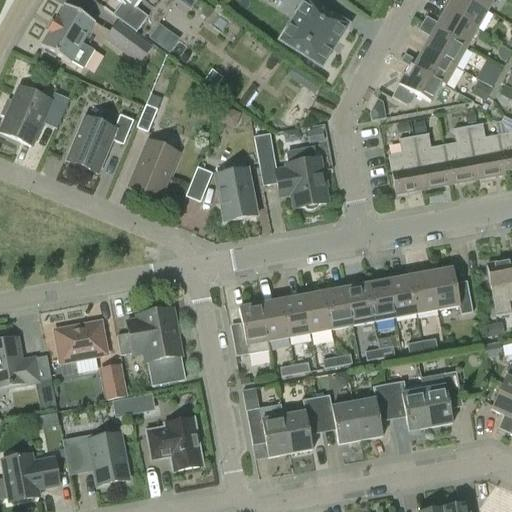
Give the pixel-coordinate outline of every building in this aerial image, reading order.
[(147,19),(135,10),(142,0),(110,0),(103,10),(136,35),(147,19)] [(298,9),(304,0),(276,0),(273,5),(288,15),(294,7),(298,9)] [(476,32),(487,13),(464,0),(447,0),(452,2),(445,14),(476,32)] [(464,0),(487,13),(493,0),(464,0)] [(320,67),(346,26),(317,9),(317,10),(305,2),(296,17),(307,25),(292,50),(320,67)] [(70,66),(71,64),(83,71),(94,53),(81,46),(94,24),(65,7),(56,21),(55,20),(48,33),(49,34),(41,48),(45,51),(44,54),(55,60),(56,58),(70,66)] [(426,19),(422,26),(466,50),(476,32),(445,14),(438,26),(426,19)] [(106,41),(139,65),(151,49),(119,24),(106,41)] [(455,69),(466,50),(422,26),(418,33),(430,40),(424,51),(455,69)] [(158,29),(148,43),(169,58),(179,44),(158,29)] [(405,56),(401,63),(413,70),(440,86),(444,88),(455,69),(424,51),(417,63),(405,56)] [(288,78),(312,96),(321,85),(296,67),(288,78)] [(405,108),(412,96),(430,105),(440,86),(413,70),(406,82),(402,80),(391,100),(405,108)] [(50,103),(19,89),(12,104),(7,102),(0,118),(5,120),(0,131),(0,135),(31,149),(42,125),(56,132),(69,102),(53,95),(50,103)] [(150,96),(145,108),(136,130),(147,135),(161,101),(150,96)] [(132,124),(120,119),(115,133),(85,120),(67,164),(97,176),(112,142),(122,147),(132,124)] [(423,191),(450,186),(443,148),(430,150),(428,138),(428,137),(426,137),(423,121),(410,123),(413,139),(423,191)] [(482,127),(468,129),(477,181),(505,176),(505,173),(498,137),(484,140),(482,128),(483,128),(482,127)] [(450,186),(477,181),(468,129),(453,132),(453,133),(456,145),(443,148),(450,186)] [(305,133),(308,147),(324,144),(321,130),(305,133)] [(511,171),(511,130),(509,135),(498,137),(505,173),(511,171)] [(275,168),(269,137),(254,140),(260,171),(275,168)] [(396,196),(423,191),(413,139),(399,142),(399,143),(400,143),(402,155),(388,158),(396,196)] [(178,156),(147,144),(129,189),(159,202),(178,156)] [(321,176),(319,161),(286,167),(287,171),(275,173),(279,198),(292,196),(295,211),(304,209),(307,212),(312,212),(316,210),(317,207),(327,205),(324,190),(327,187),(325,177),(321,176)] [(211,176),(197,171),(186,199),(199,204),(211,176)] [(256,218),(247,172),(215,178),(224,224),(256,218)] [(511,302),(511,262),(486,267),(496,318),(495,318),(495,319),(511,316),(511,315),(509,303),(511,302)] [(452,271),(431,275),(437,313),(459,309),(460,317),(473,315),(468,290),(456,293),(452,271)] [(416,317),(437,313),(431,275),(409,279),(416,317)] [(395,320),(416,317),(409,279),(388,283),(395,320)] [(374,324),(395,320),(388,283),(367,287),(374,324)] [(352,328),(374,324),(367,287),(345,291),(352,328)] [(331,332),(352,328),(345,291),(324,295),(331,332)] [(310,336),(331,332),(324,295),(303,299),(310,336)] [(289,340),(310,336),(303,299),(282,303),(289,340)] [(267,344),(289,340),(282,303),(261,307),(267,344)] [(246,348),(267,344),(261,307),(239,311),(242,332),(231,334),(235,359),(247,357),(246,348)] [(120,358),(132,355),(132,358),(143,356),(145,365),(147,365),(152,389),(184,383),(180,359),(181,358),(173,311),(136,318),(137,322),(126,324),(128,335),(116,337),(120,358)] [(107,357),(101,325),(54,333),(60,366),(107,357)] [(46,358),(35,361),(21,363),(17,340),(0,343),(0,385),(7,391),(51,383),(46,358)] [(435,341),(421,344),(423,353),(437,350),(435,341)] [(409,356),(423,353),(421,344),(407,347),(409,356)] [(500,345),(483,348),(485,361),(502,359),(500,345)] [(393,349),(378,352),(380,361),(394,358),(393,349)] [(366,363),(380,361),(378,352),(365,354),(366,363)] [(350,357),(336,360),(338,369),(352,366),(350,357)] [(324,371),(338,369),(336,360),(322,362),(324,371)] [(308,365),(294,368),(295,377),(309,374),(308,365)] [(126,399),(120,368),(100,372),(106,403),(126,399)] [(295,377),(294,368),(280,370),(281,379),(295,377)] [(422,387),(423,393),(430,430),(452,426),(448,404),(461,402),(456,374),(421,381),(422,387)] [(497,431),(505,434),(511,418),(511,382),(505,379),(490,412),(503,418),(497,431)] [(402,384),(386,387),(391,415),(404,413),(408,434),(430,430),(423,393),(422,387),(403,391),(402,384)] [(374,402),(353,406),(360,443),(382,439),(378,417),(391,415),(386,387),(372,390),(374,402)] [(316,400),(321,428),(334,426),(338,447),(360,443),(353,406),(331,410),(329,398),(316,400)] [(304,415),(283,419),(290,456),(312,452),(308,430),(321,428),(316,400),(302,403),(304,415)] [(259,411),(245,413),(251,441),(263,438),(267,460),(290,456),(283,419),(281,407),(259,411)] [(56,415),(39,418),(41,426),(47,429),(58,427),(56,415)] [(202,469),(193,422),(165,427),(166,431),(147,434),(152,463),(171,459),(174,474),(202,469)] [(128,482),(119,437),(91,442),(90,439),(63,444),(69,477),(95,472),(98,488),(128,482)] [(33,464),(31,457),(1,462),(9,505),(39,499),(38,492),(58,488),(54,461),(33,464)]
